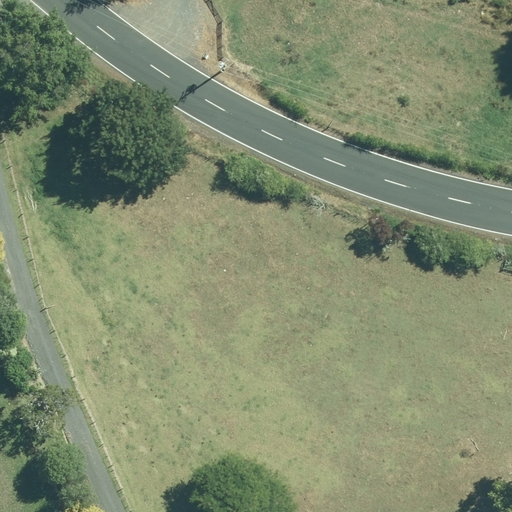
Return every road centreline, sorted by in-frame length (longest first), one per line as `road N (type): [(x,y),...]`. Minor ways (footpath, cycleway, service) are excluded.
road 1 (tertiary): [(63,0),(161,74),(278,138),(396,186),(511,213)]
road 2 (track): [(123,511),(5,234),(0,191)]
